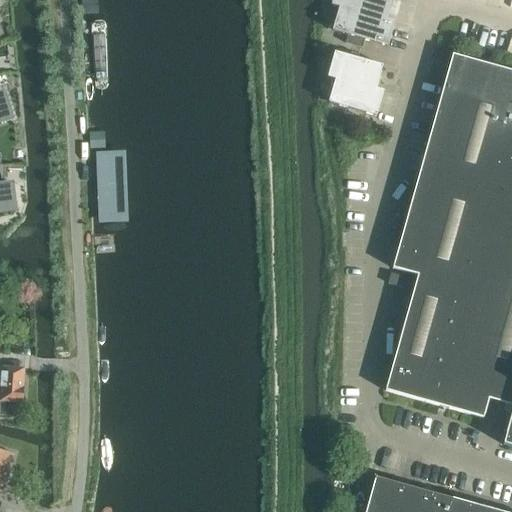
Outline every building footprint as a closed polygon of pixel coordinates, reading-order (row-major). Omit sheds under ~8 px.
[(339,9),(332,32),(347,36),(345,44),(362,49),(364,41),(388,47),(395,22),(387,20),(393,0),(332,0),(331,7),(339,9)] [(111,16),(91,17),(94,108),(115,107),(111,16)] [(376,90),(382,67),(334,53),(327,78),(335,80),(328,103),(376,117),(383,92),(376,90)] [(511,72),(452,56),(392,269),(417,276),(385,392),(483,419),(488,400),(511,406),(511,411),(503,445),(511,447),(511,72)] [(0,122),(11,119),(3,94),(0,95),(0,122)] [(120,246),(117,152),(98,153),(101,247),(120,246)] [(0,212),(15,211),(11,185),(2,187),(2,183),(4,183),(4,166),(0,166),(0,212)] [(388,284),(408,290),(411,280),(391,274),(388,284)] [(0,416),(13,417),(14,403),(21,403),(23,369),(2,368),(1,380),(0,379),(0,416)] [(0,492),(2,493),(13,454),(0,451),(0,492)] [(375,478),(365,511),(497,511),(481,508),(375,478)]
